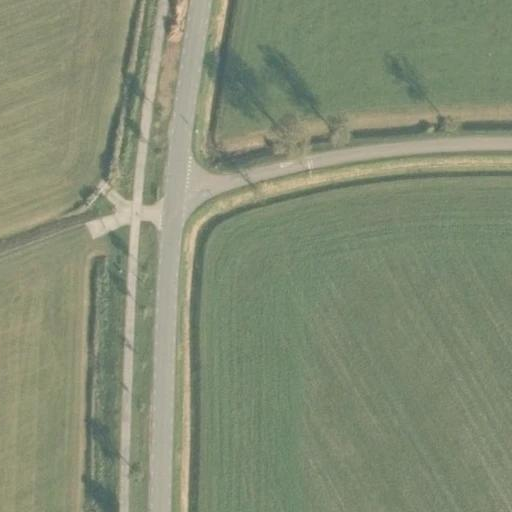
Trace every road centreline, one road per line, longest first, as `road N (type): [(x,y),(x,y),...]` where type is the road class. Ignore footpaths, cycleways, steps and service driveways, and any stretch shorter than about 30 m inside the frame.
road 1 (tertiary): [(173,201),(351,155),(511,144)]
road 2 (secondary): [(160,511),(173,201)]
road 3 (secondary): [(173,201),(200,0)]
